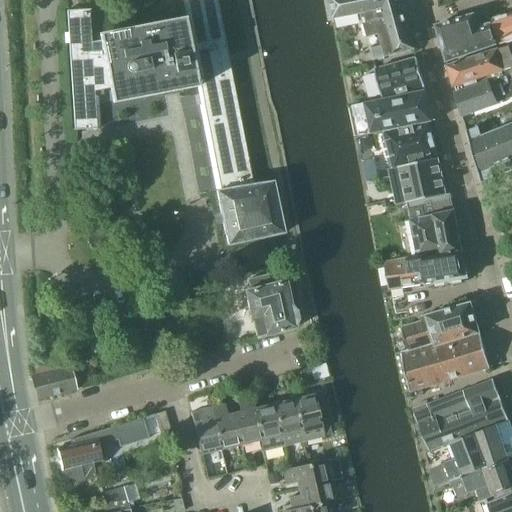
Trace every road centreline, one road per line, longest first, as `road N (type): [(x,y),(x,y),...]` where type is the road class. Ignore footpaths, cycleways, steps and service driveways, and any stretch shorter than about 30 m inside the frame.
road 1 (residential): [(424,18),(494,283)]
road 2 (residential): [(265,511),(261,496),(204,504),(177,386)]
road 3 (residential): [(10,427),(177,386)]
road 4 (residential): [(177,386),(313,355)]
